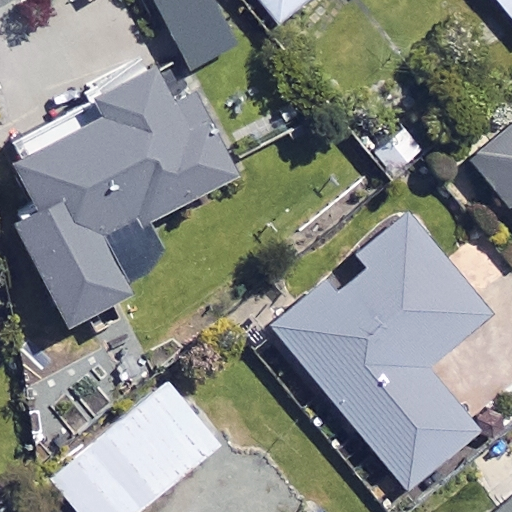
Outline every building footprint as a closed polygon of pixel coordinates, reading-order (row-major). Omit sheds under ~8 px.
[(259,0),(270,13),(285,0),(259,0)] [(511,0),(494,0),(511,21),(511,0)] [(230,152),(169,37),(110,68),(116,80),(0,141),(0,147),(22,189),(0,200),(0,205),(56,311),(118,277),(91,226),(230,152)] [(511,108),(469,144),(511,197),(511,108)] [(477,304),(394,204),(260,315),(397,480),(470,420),(416,355),(477,304)] [(124,511),(213,437),(159,375),(54,464),(95,511),(124,511)] [(511,511),(511,480),(473,511),(511,511)] [(325,511),(304,486),(272,511),(325,511)]
